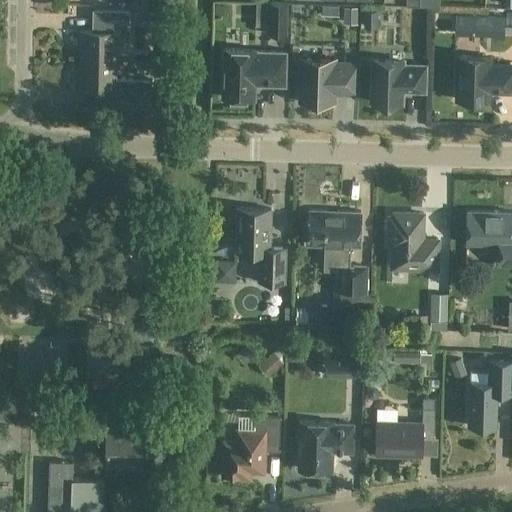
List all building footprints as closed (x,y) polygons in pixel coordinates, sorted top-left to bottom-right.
[(267,35),(285,35),(285,3),(267,3),(267,35)] [(101,10),(101,20),(101,31),(81,31),(80,60),(116,60),(117,41),(128,41),(129,10),(101,10)] [(223,50),(222,98),(254,99),(254,84),(284,85),(285,53),(255,52),(255,51),(223,50)] [(490,57),(458,57),(456,100),(489,101),(489,91),(511,91),(511,65),(490,65),(490,57)] [(331,60),(302,59),(301,99),(328,100),(328,88),(338,88),(338,90),(354,90),(354,64),(331,64),(331,60)] [(116,60),(80,60),(80,89),(96,89),(95,102),(151,103),(151,80),(116,79),(116,60)] [(403,61),(371,60),(370,102),(384,102),(387,105),(395,105),(398,103),(402,103),(403,91),(425,92),(425,66),(403,65),(403,61)] [(237,208),(236,252),(260,252),(259,282),(285,283),(286,249),(270,248),(271,209),(237,208)] [(323,272),(337,272),(336,292),(367,293),(367,273),(350,273),(350,247),(360,247),(361,212),(309,210),(308,245),(324,246),(323,272)] [(511,212),(468,211),(467,243),(499,244),(498,265),(511,264),(511,212)] [(389,217),(388,247),(392,247),(392,268),(437,270),(438,246),(422,245),(423,214),(393,213),(393,217),(389,217)] [(359,248),(358,260),(373,261),(374,249),(359,248)] [(148,376),(148,348),(86,347),(86,375),(148,376)] [(394,362),(431,362),(431,352),(394,351),(394,362)] [(356,353),(323,352),(323,376),(356,377),(356,353)] [(469,382),(468,426),(496,427),(497,405),(511,405),(511,361),(489,361),(488,383),(469,382)] [(422,422),(376,421),(375,454),(421,456),(422,437),(434,437),(435,398),(423,397),(422,422)] [(223,441),(222,477),(240,477),(240,471),(264,472),(265,445),(279,446),(280,412),(254,411),(254,430),(237,429),(237,441),(223,441)] [(299,421),(298,469),(332,470),(332,451),(352,452),(353,424),(333,423),(333,422),(299,421)] [(105,437),(105,466),(141,467),(142,447),(164,448),(164,429),(109,427),(108,437),(105,437)] [(102,511),(103,480),(73,479),(73,460),(50,460),(48,511),(102,511)]
